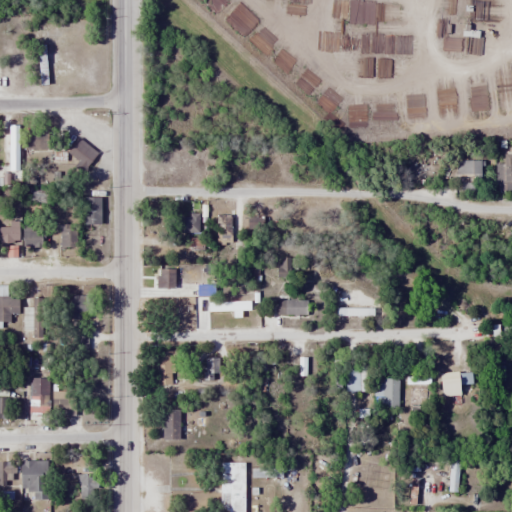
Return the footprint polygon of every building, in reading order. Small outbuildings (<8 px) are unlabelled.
[(494,164),(494,192),(511,191),(511,151),(500,152),(500,164),(494,164)] [(47,187),(27,187),(27,201),(47,201),(47,187)] [(100,196),(82,196),(82,224),(100,224),(100,196)] [(150,211),(150,232),(164,232),(164,211),(150,211)] [(175,214),(175,232),(197,232),(197,214),(175,214)] [(41,247),(41,221),(21,221),(20,246),(41,247)] [(16,222),(0,222),(0,242),(16,243),(16,222)] [(60,227),(61,245),(71,244),(70,227),(60,227)] [(276,277),(288,277),(288,256),(276,256),(276,277)] [(151,288),(173,288),(173,268),(151,268),(151,288)] [(0,321),(8,322),(8,314),(16,314),(16,295),(0,295),(0,321)] [(84,295),(68,295),(68,318),(84,318),(84,295)] [(305,299),(274,299),(274,315),(305,315),(305,299)] [(161,327),(177,327),(177,301),(161,301),(161,327)] [(30,307),(22,307),(22,328),(30,328),(30,307)] [(488,324),(488,336),(510,336),(510,324),(488,324)] [(170,384),(170,351),(155,351),(155,384),(170,384)] [(203,359),(203,379),(218,379),(218,359),(203,359)] [(458,372),(438,372),(438,395),(458,395),(458,372)] [(374,407),(397,407),(397,375),(374,375),(374,407)] [(27,420),(47,420),(47,378),(27,378),(27,420)] [(71,415),(71,395),(52,395),(52,415),(71,415)] [(0,416),(8,417),(8,397),(0,396),(0,416)] [(161,410),(161,439),(178,439),(178,410),(161,410)] [(46,461),(19,461),(19,490),(33,490),(33,498),(46,498),(46,461)] [(0,462),(0,484),(13,485),(13,462),(0,462)] [(219,511),(243,511),(243,462),(219,462),(219,511)] [(95,498),(95,474),(75,474),(75,498),(95,498)]
